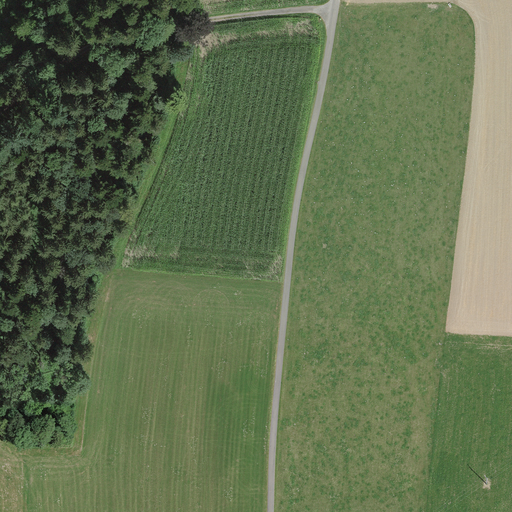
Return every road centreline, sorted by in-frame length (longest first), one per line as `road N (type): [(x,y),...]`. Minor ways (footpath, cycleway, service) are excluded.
road 1 (track): [(336,6),(298,177),(267,511)]
road 2 (track): [(0,112),(76,52),(166,24)]
road 3 (unclassified): [(336,0),(166,24)]
